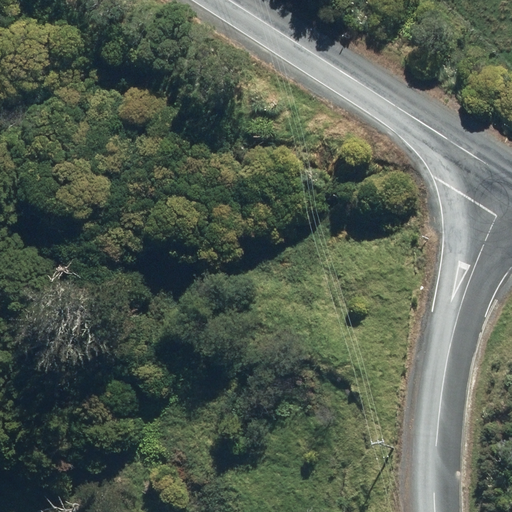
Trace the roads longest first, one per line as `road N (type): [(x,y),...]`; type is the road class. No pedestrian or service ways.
road 1 (unclassified): [(436,511),(449,358),(472,275),(511,189)]
road 2 (tertiary): [(230,0),(511,179)]
